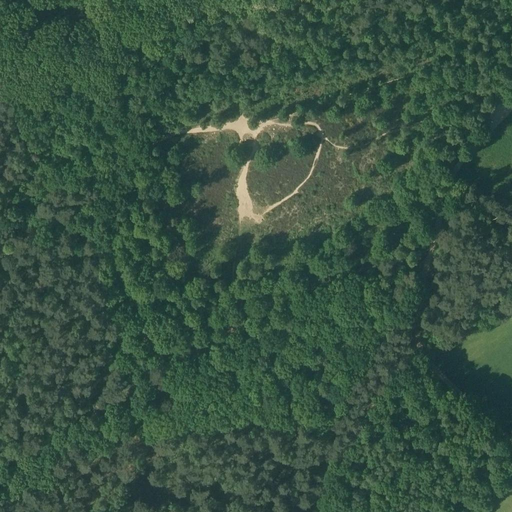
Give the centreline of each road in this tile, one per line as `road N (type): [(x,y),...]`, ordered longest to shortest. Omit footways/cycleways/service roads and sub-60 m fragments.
road 1 (track): [(511,448),(415,348),(429,261)]
road 2 (track): [(429,261),(363,260),(325,270),(249,314)]
road 3 (track): [(429,261),(449,175),(495,123)]
road 4 (track): [(0,454),(130,382)]
road 5 (track): [(130,382),(249,314)]
